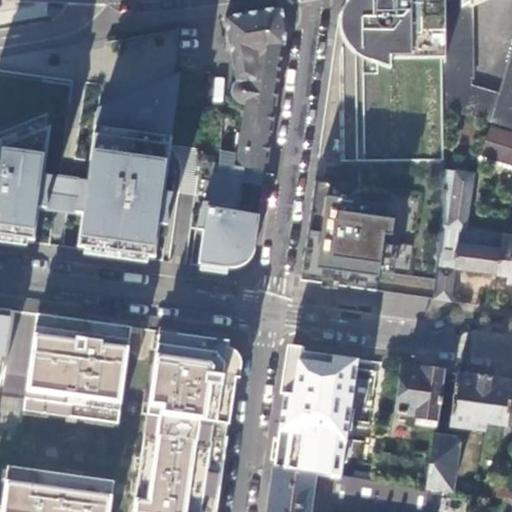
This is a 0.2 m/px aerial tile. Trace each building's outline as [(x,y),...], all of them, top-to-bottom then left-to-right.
[(360,0),(361,60),(364,61),(366,62),(368,63),(370,64),(372,65),(374,65),(376,66),(379,66),(388,69),(388,56),(425,56),(425,48),(442,48),(441,0),(360,0)] [(511,0),(441,0),(442,48),(443,109),(511,128),(511,46),(498,95),(470,86),(470,78),(473,78),(472,3),(477,0),(511,0)] [(281,8),(228,17),(233,57),(235,58),(237,79),(245,80),(278,85),(286,30),(281,8)] [(443,162),(443,109),(442,48),(425,48),(425,56),(388,56),(388,69),(379,66),(376,66),(374,65),(372,65),(370,64),(368,63),(366,62),(364,61),(361,60),(362,161),(389,161),(407,161),(443,162)] [(49,127),(0,147),(0,234),(24,238),(33,240),(38,206),(39,197),(84,203),(82,212),(78,246),(83,247),(154,257),(159,224),(167,225),(167,208),(172,193),(164,192),(180,74),(97,107),(87,181),(86,189),(41,183),(43,175),(49,127)] [(274,106),(278,85),(245,80),(242,81),(238,82),(235,85),(234,88),(233,92),(233,96),(235,99),(238,102),(241,103),(241,102),(274,106)] [(218,163),(265,172),(274,106),(241,102),(241,103),(239,117),(222,114),(218,163)] [(479,156),(511,166),(511,134),(488,127),(479,156)] [(315,181),(300,280),(407,295),(433,299),(443,227),(444,170),(443,162),(407,161),(389,161),(362,161),(357,161),(357,187),(315,181)] [(207,202),(203,201),(195,229),(203,230),(199,263),(231,268),(235,267),(240,266),(242,264),(246,261),(248,258),(251,255),(254,247),(259,215),(236,212),(241,182),(263,186),(265,172),(218,163),(213,162),(207,202)] [(443,227),(433,299),(449,301),(454,268),(507,277),(506,283),(511,283),(511,236),(463,228),(471,174),(444,170),(443,227)] [(86,189),(87,181),(43,175),(41,183),(86,189)] [(82,212),(84,203),(39,197),(38,206),(82,212)] [(0,383),(13,310),(4,309),(0,308),(0,383)] [(132,327),(37,313),(24,410),(118,423),(132,327)] [(174,333),(151,330),(125,511),(217,511),(238,361),(224,340),(174,333)] [(334,476),(352,479),(367,379),(370,361),(328,355),(290,350),(272,467),(314,474),(334,476)] [(387,363),(370,361),(367,379),(384,382),(387,363)] [(421,368),(402,365),(395,412),(415,415),(414,423),(435,425),(443,371),(421,368)] [(479,376),(456,373),(448,427),(484,432),(485,424),(504,427),(505,423),(510,381),(479,376)] [(453,438),(433,434),(430,459),(426,488),(450,492),(458,443),(453,438)] [(390,454),(373,451),(369,481),(425,490),(426,488),(430,459),(413,457),(411,472),(388,469),(390,454)] [(0,505),(0,511),(110,511),(116,481),(8,466),(3,506),(0,505)] [(308,511),(314,474),(272,467),(265,511),(308,511)] [(422,511),(425,490),(369,481),(352,479),(334,476),(329,508),(358,511),(422,511)] [(462,494),(477,496),(478,486),(463,484),(462,494)] [(496,487),(497,485),(488,484),(486,497),(495,498),(496,487)] [(511,490),(511,489),(496,487),(495,498),(510,501),(511,490)]
